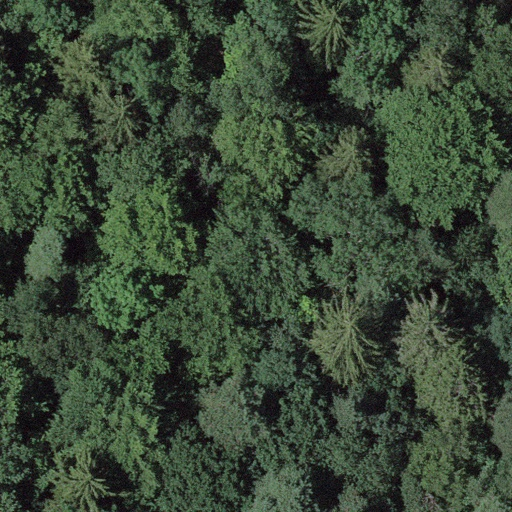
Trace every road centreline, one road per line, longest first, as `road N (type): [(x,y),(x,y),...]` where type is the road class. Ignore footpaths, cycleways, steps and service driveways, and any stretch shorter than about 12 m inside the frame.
road 1 (track): [(299,0),(22,161)]
road 2 (track): [(52,0),(22,161)]
